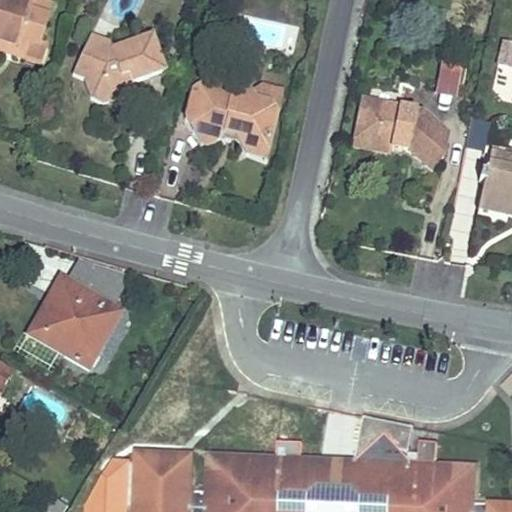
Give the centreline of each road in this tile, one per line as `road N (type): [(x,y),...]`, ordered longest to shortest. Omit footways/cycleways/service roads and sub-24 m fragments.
road 1 (residential): [(0,207),(278,281)]
road 2 (residential): [(278,281),(338,0)]
road 3 (residential): [(278,281),(511,331)]
